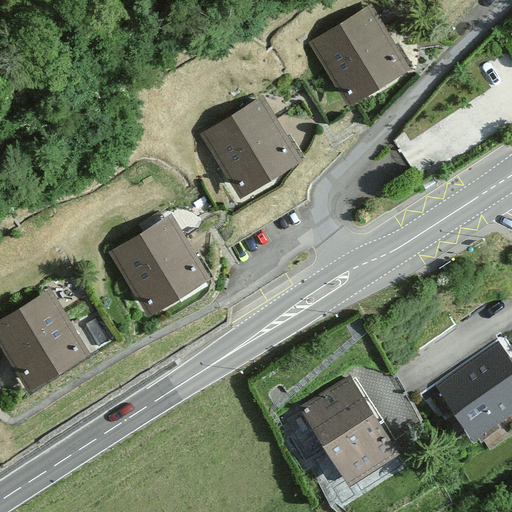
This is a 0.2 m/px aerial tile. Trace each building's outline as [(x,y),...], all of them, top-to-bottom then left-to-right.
[(369,10),(316,43),(353,102),(406,69),(369,10)] [(206,135),(242,195),(299,160),(263,100),(206,135)] [(168,218),(114,252),(151,312),(206,278),(168,218)] [(49,292),(0,321),(0,335),(31,388),(86,355),(49,292)] [(511,347),(507,341),(448,391),(496,447),(511,432),(511,347)] [(359,371),(309,406),(371,493),(421,458),(359,371)]
